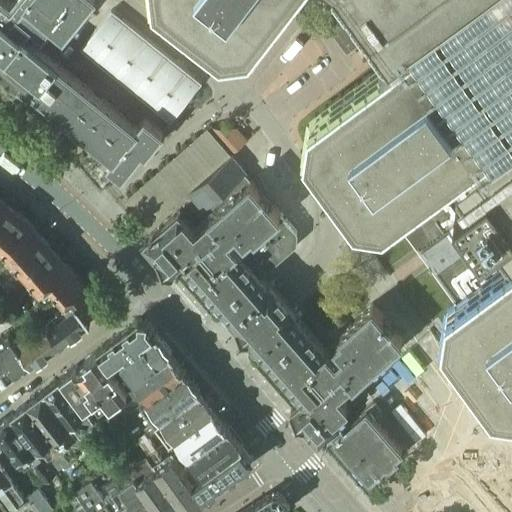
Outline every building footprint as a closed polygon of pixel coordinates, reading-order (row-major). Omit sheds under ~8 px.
[(50,53),(92,0),(12,0),(10,3),(7,0),(0,0),(0,70),(31,95),(33,92),(112,156),(107,162),(122,174),(142,150),(145,152),(163,130),(145,115),(136,126),(91,89),(58,61),(59,60),(50,53)] [(511,0),(158,0),(187,22),(223,50),(253,46),(288,0),(351,0),(352,1),(372,27),(375,33),(383,43),(392,55),(397,51),(398,53),(311,116),(306,146),(357,215),(386,220),(394,214),(456,299),(448,304),(444,334),(479,383),(494,403),(511,405),(511,0)] [(351,0),(348,0),(322,18),(348,52),(375,33),(351,0)] [(111,9),(80,47),(171,120),(202,82),(111,9)] [(233,121),(211,125),(234,150),(251,138),(233,121)] [(205,147),(219,140),(212,127),(198,135),(205,147)] [(259,274),(264,270),(295,242),(296,231),(280,212),(270,201),(271,200),(270,199),(269,200),(261,191),(262,190),(261,189),(260,189),(251,179),(249,180),(242,172),(243,170),(229,155),(190,190),(204,206),(206,204),(212,212),(194,228),(184,217),(184,218),(180,213),(181,212),(178,211),(144,241),(171,273),(184,261),(230,314),(227,316),(229,317),(226,319),(238,333),(251,346),(255,342),(256,342),(267,333),(267,332),(270,329),(274,333),(279,329),(275,324),(292,310),(291,309),(295,306),(283,292),(272,280),(270,282),(270,281),(267,283),(259,274)] [(0,250),(6,257),(32,225),(27,218),(16,210),(15,212),(0,199),(0,243),(3,246),(0,249),(0,250)] [(31,286),(59,261),(46,245),(48,244),(32,225),(6,257),(31,286)] [(99,303),(87,289),(64,262),(34,289),(39,295),(48,296),(55,305),(63,298),(65,300),(70,297),(86,319),(99,309),(95,306),(99,303)] [(48,322),(46,324),(58,340),(86,319),(70,297),(65,300),(55,309),(57,310),(45,320),(48,322)] [(347,403),(337,392),(401,336),(373,302),(340,330),(343,333),(335,340),(344,350),(336,356),(327,346),(325,348),(294,312),(296,310),(295,309),(297,308),(295,306),(291,309),(292,310),(275,324),(279,329),(274,333),(270,329),(267,332),(267,333),(256,342),(255,342),(251,346),(252,348),(254,346),(255,347),(257,346),(303,398),(291,409),(304,425),(305,424),(319,440),(329,431),(340,421),(335,415),(347,403)] [(11,321),(16,316),(12,311),(7,315),(11,321)] [(114,337),(127,354),(155,332),(145,320),(145,318),(138,318),(138,319),(114,337)] [(30,360),(58,340),(46,324),(28,337),(24,331),(14,338),(30,360)] [(0,336),(0,363),(9,376),(30,360),(14,338),(9,330),(0,336)] [(124,385),(170,351),(155,332),(127,354),(111,366),(124,385)] [(127,354),(114,337),(98,349),(111,366),(127,354)] [(124,385),(111,366),(98,349),(60,377),(83,408),(95,399),(101,408),(128,389),(124,385)] [(138,403),(184,370),(170,351),(124,385),(128,389),(138,403)] [(0,382),(9,376),(0,363),(0,382)] [(145,426),(199,389),(184,370),(138,403),(120,417),(133,434),(145,426)] [(83,408),(60,377),(43,389),(70,423),(79,415),(84,421),(83,422),(86,426),(93,420),(83,408)] [(70,423),(43,389),(28,400),(65,446),(70,453),(85,442),(74,427),(67,433),(64,427),(70,423)] [(199,389),(145,426),(150,433),(160,426),(169,438),(174,434),(175,435),(212,406),(199,389)] [(65,446),(28,400),(10,413),(37,448),(43,443),(53,455),(65,446)] [(396,455),(394,453),(401,447),(373,415),(380,409),(372,400),(344,425),(340,421),(329,431),(368,475),(380,465),(382,468),(396,455)] [(214,406),(213,407),(212,406),(175,435),(181,444),(171,450),(179,461),(228,425),(214,406)] [(38,449),(37,448),(10,413),(0,420),(0,433),(21,461),(25,465),(31,460),(35,466),(34,468),(44,481),(56,472),(49,463),(38,449)] [(216,464),(244,445),(228,425),(179,461),(193,480),(216,464)] [(138,437),(148,451),(155,446),(145,432),(138,437)] [(2,442),(0,438),(0,490),(17,511),(43,511),(52,505),(38,486),(25,495),(12,477),(13,476),(0,458),(0,454),(7,448),(2,442)] [(511,511),(511,441),(502,449),(494,438),(414,509),(416,511),(511,511)] [(216,464),(226,480),(250,463),(252,455),(244,445),(216,464)] [(145,453),(185,508),(203,495),(193,480),(179,461),(171,450),(163,456),(157,446),(145,453)] [(145,453),(128,466),(160,511),(178,511),(185,508),(145,453)] [(62,466),(55,457),(49,462),(49,463),(56,472),(62,466)] [(216,464),(193,480),(203,495),(226,480),(216,464)] [(108,503),(114,511),(138,511),(119,485),(106,467),(98,473),(114,498),(108,503)] [(159,511),(134,475),(119,485),(138,511),(159,511)] [(84,504),(89,511),(114,511),(108,503),(91,478),(75,490),(84,505),(84,504)] [(249,511),(280,511),(290,506),(280,492),(273,491),(247,508),(249,511)] [(65,511),(59,502),(53,506),(56,511),(65,511)]
